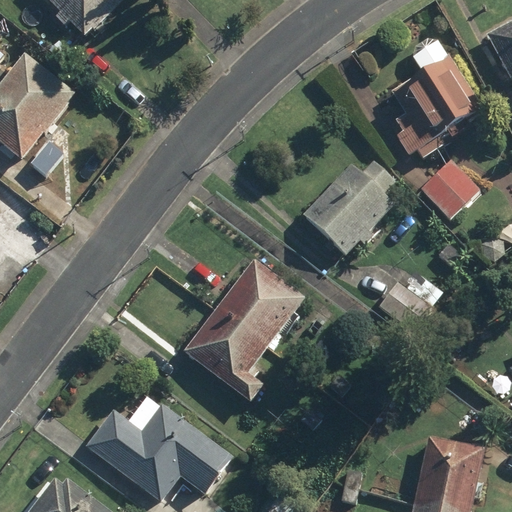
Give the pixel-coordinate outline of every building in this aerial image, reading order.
[(42,0),(83,41),(125,0),(42,0)] [(511,26),(488,39),(511,83),(511,26)] [(0,86),(0,147),(24,166),(78,97),(24,55),(0,86)] [(411,162),(432,149),(433,151),(487,116),(449,60),(396,96),(410,116),(390,128),(411,162)] [(425,194),(451,224),(481,198),(455,168),(425,194)] [(305,219),(347,260),(397,210),(355,169),(305,219)] [(255,267),(187,357),(249,403),(316,313),(255,267)] [(401,284),(380,312),(415,338),(436,310),(401,284)] [(116,414),(88,450),(164,510),(183,485),(205,502),(235,464),(164,410),(144,436),(116,414)] [(411,511),(479,511),(490,458),(425,445),(411,511)] [(364,475),(347,472),(342,503),(359,506),(364,475)] [(105,511),(64,479),(36,511),(105,511)]
